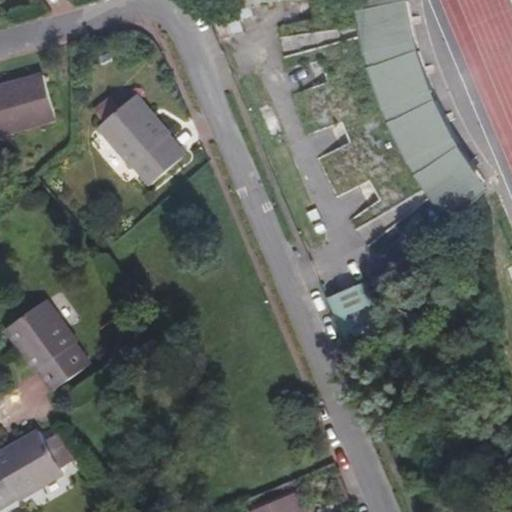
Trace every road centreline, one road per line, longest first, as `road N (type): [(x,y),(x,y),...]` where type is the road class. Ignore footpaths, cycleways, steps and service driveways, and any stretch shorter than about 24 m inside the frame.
road 1 (residential): [(387,511),(173,0)]
road 2 (residential): [(155,0),(0,44)]
